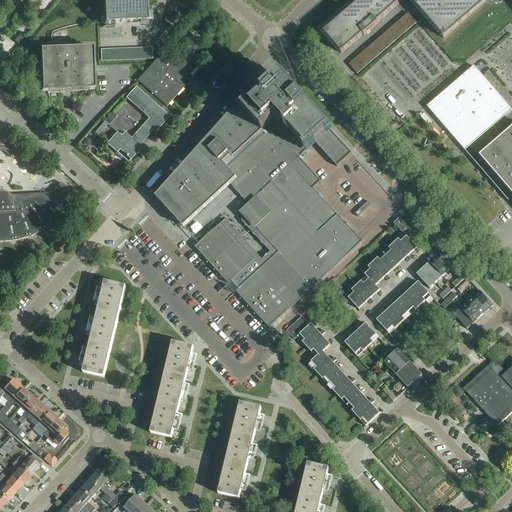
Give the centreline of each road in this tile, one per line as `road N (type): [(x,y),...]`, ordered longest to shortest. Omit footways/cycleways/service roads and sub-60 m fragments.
road 1 (unclassified): [(274,40),(452,232)]
road 2 (unclassified): [(274,40),(120,211)]
road 3 (residential): [(120,211),(141,218),(264,351)]
road 4 (unclassified): [(120,211),(2,345)]
road 5 (residential): [(0,101),(120,211)]
road 6 (residential): [(392,416),(504,315)]
road 7 (residential): [(452,232),(363,316)]
